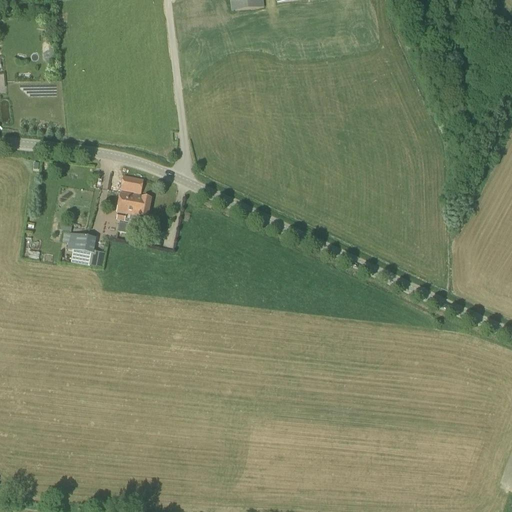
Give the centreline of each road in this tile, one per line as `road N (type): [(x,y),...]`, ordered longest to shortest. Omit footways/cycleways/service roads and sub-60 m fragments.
road 1 (tertiary): [(511,335),(171,174),(104,153),(0,141)]
road 2 (unknown): [(182,179),(168,0)]
